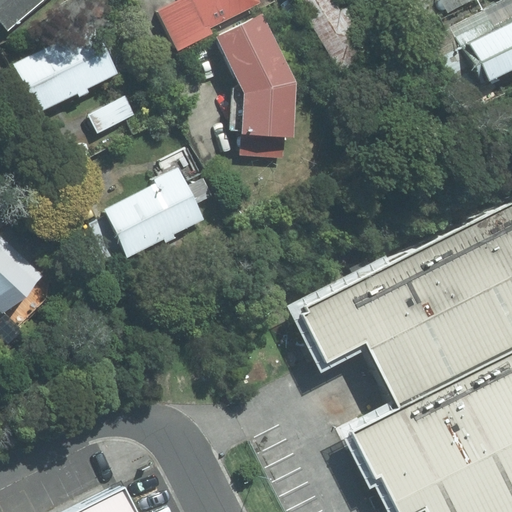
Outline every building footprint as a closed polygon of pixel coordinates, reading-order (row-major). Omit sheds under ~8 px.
[(0,0),(0,33),(38,0),(0,0)] [(206,29),(258,4),(255,0),(178,0),(152,13),(171,53),(209,34),(206,29)] [(286,0),(328,80),(391,48),(365,0),(347,0),(333,8),(328,0),(286,0)] [(450,96),(511,63),(511,9),(507,0),(491,0),(425,34),(450,96)] [(467,3),(466,0),(435,0),(443,15),(467,3)] [(286,85),(252,19),(205,43),(233,96),(229,133),(237,133),(235,159),(279,162),(286,85)] [(28,116),(110,76),(85,25),(5,64),(28,116)] [(128,116),(118,97),(82,116),(93,135),(128,116)] [(201,223),(170,169),(93,214),(119,260),(201,223)] [(511,351),(511,213),(293,321),(314,363),(349,346),(383,414),(511,351)] [(0,313),(35,276),(0,242),(0,313)] [(511,511),(511,351),(383,414),(339,435),(376,511),(397,511),(409,507),(411,511),(511,511)] [(122,511),(111,490),(67,511),(122,511)]
